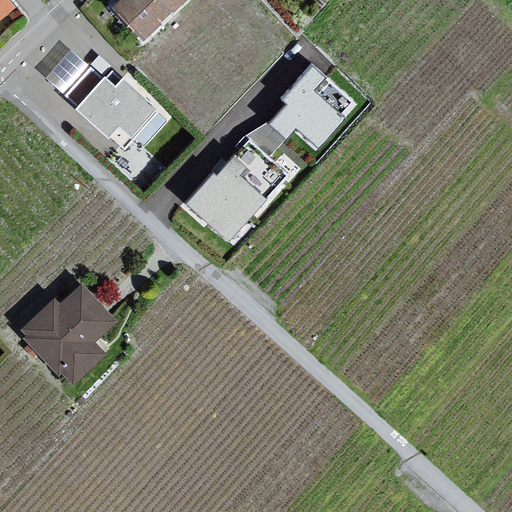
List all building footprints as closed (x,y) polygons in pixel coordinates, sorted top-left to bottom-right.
[(4,0),(0,0),(0,20),(12,10),(4,0)] [(141,46),(185,0),(120,0),(111,9),(119,24),(141,46)] [(324,78),(311,66),(281,100),(285,104),(268,123),(286,139),(296,127),(319,148),(346,118),(314,90),(324,78)] [(160,111),(124,80),(117,87),(104,76),(76,108),(125,150),(160,111)] [(289,175),(250,140),(218,176),(214,173),(187,203),(230,241),(289,175)] [(51,298),(19,331),(69,386),(102,356),(95,340),(114,323),(78,285),(58,307),(51,298)]
